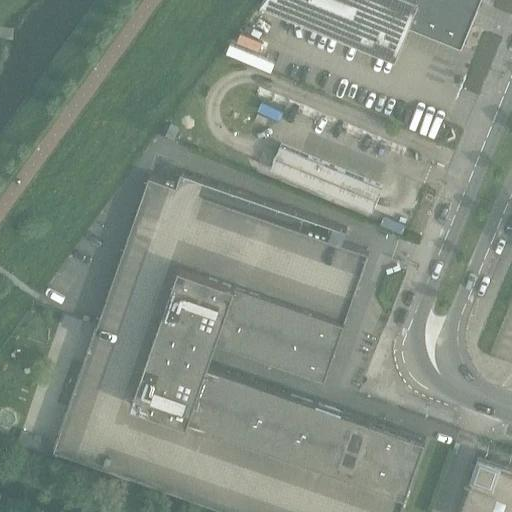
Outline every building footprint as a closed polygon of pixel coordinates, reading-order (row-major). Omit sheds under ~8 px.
[(396,59),(409,26),(411,22),(463,42),(480,0),(264,0),(261,4),(290,16),(396,59)] [(271,168),(373,210),(383,186),(281,144),(271,168)] [(150,175),(106,300),(54,449),(234,511),(400,511),(426,439),(209,363),(217,338),(326,376),(370,251),(150,175)] [(22,432),(18,442),(44,451),(48,441),(22,432)] [(511,511),(511,468),(505,466),(481,458),(461,511),(511,511)]
